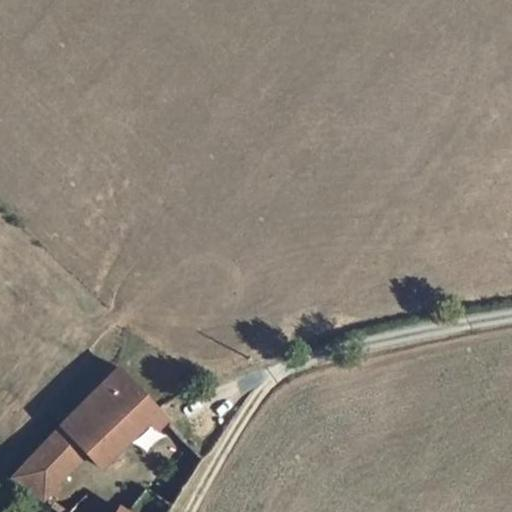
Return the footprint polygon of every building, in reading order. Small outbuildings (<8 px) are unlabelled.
[(61,423),(88,454),(102,470),(151,423),(159,430),(168,421),(119,368),(61,423)] [(11,477),(43,500),(49,494),(50,495),(88,454),(61,423),(11,477)] [(170,511),(174,506),(145,487),(128,511),(120,508),(117,511),(170,511)] [(43,500),(53,507),(58,501),(50,495),(49,494),(43,500)] [(69,511),(107,511),(84,498),(69,511)]
